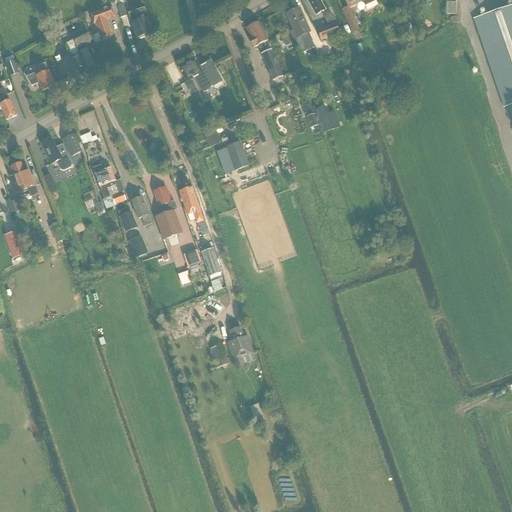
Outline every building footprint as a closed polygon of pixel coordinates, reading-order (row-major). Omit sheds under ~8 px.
[(327,24),(334,20),(331,15),(332,15),(328,8),(325,10),(319,0),(310,0),(308,1),(316,15),(321,12),(324,19),(325,19),(327,24)] [(109,4),(110,7),(111,6),(114,14),(117,13),(115,7),(116,7),(114,2),(109,4)] [(446,3),(445,17),(456,17),(456,3),(446,3)] [(123,4),(116,7),(115,7),(117,13),(119,18),(127,16),(123,4)] [(111,6),(110,7),(90,14),(94,24),(95,24),(101,40),(112,36),(106,20),(115,16),(114,14),(111,6)] [(503,107),(511,104),(511,6),(474,19),(503,107)] [(299,8),(286,14),(294,32),(290,33),(293,40),(295,39),(301,54),(315,48),(310,37),(308,38),(306,34),(310,32),(299,8)] [(129,14),(131,21),(137,38),(139,38),(139,39),(145,37),(144,36),(150,34),(145,19),(148,18),(144,9),(129,14)] [(352,32),(358,29),(353,16),(347,19),(352,32)] [(264,43),(268,41),(259,22),(246,29),(251,38),(249,39),(253,48),(258,45),(260,49),(266,46),(264,43)] [(335,24),(318,30),(321,39),(338,33),(335,24)] [(83,67),(85,66),(87,69),(96,65),(86,45),(92,42),(87,32),(73,40),(80,53),(79,53),(79,54),(72,57),(76,65),(78,64),(79,67),(83,67)] [(273,81),(282,77),(271,50),(261,54),(273,81)] [(195,60),(179,69),(186,82),(194,78),(200,88),(202,92),(214,85),(213,82),(220,78),(211,61),(199,67),(195,60)] [(11,76),(19,73),(14,61),(10,63),(7,64),(6,65),(11,76)] [(26,77),(24,74),(33,89),(34,89),(32,86),(39,83),(42,91),(55,86),(49,71),(48,71),(45,63),(38,66),(40,72),(26,77)] [(0,89),(0,105),(2,110),(6,120),(17,116),(13,108),(9,100),(7,95),(6,94),(4,88),(0,90),(0,89)] [(325,133),(335,130),(327,107),(317,111),(325,133)] [(315,114),(307,117),(311,129),(319,126),(315,114)] [(214,129),(204,133),(210,147),(218,144),(215,139),(214,135),(217,134),(214,129)] [(72,159),(83,152),(73,136),(62,143),(72,159)] [(70,167),(71,164),(61,145),(56,148),(51,138),(41,143),(52,165),(56,162),(60,170),(64,170),(70,167)] [(217,152),(225,174),(235,171),(229,155),(227,149),(217,152)] [(235,171),(249,166),(243,150),(229,155),(235,171)] [(32,193),(31,194),(32,197),(38,195),(37,192),(35,187),(35,186),(29,171),(24,172),(21,163),(11,167),(17,184),(14,185),(18,195),(31,190),(32,193)] [(95,168),(93,168),(95,174),(98,184),(99,183),(101,189),(100,189),(104,199),(103,199),(106,209),(115,205),(123,201),(126,200),(123,192),(124,192),(120,179),(115,181),(111,168),(103,171),(102,169),(101,166),(95,168)] [(45,177),(51,194),(58,191),(51,174),(45,177)] [(199,211),(192,187),(190,188),(187,179),(179,182),(182,191),(180,192),(187,215),(193,213),(196,222),(202,220),(199,211)] [(175,202),(172,202),(171,202),(166,187),(154,192),(159,207),(162,206),(165,214),(155,217),(163,240),(182,233),(174,211),(176,210),(177,208),(175,202)] [(148,215),(142,198),(132,202),(139,219),(142,218),(145,227),(152,224),(148,215)] [(16,213),(17,213),(23,210),(19,199),(12,202),(16,213)] [(94,205),(97,213),(105,210),(101,202),(94,205)] [(137,227),(131,213),(120,217),(126,232),(137,227)] [(200,227),(203,237),(209,235),(204,220),(202,220),(196,222),(198,227),(200,227)] [(51,226),(59,243),(65,240),(58,223),(51,226)] [(16,233),(5,237),(13,259),(24,255),(16,233)] [(20,238),(27,255),(38,250),(31,233),(20,238)] [(136,259),(148,254),(141,237),(129,242),(136,259)] [(213,248),(201,252),(210,276),(221,272),(213,248)] [(184,254),(188,267),(202,263),(198,250),(184,254)] [(240,328),(230,331),(233,341),(227,343),(233,361),(253,354),(247,337),(243,338),(240,328)] [(211,350),(217,368),(229,364),(222,346),(211,350)] [(267,423),(260,404),(250,408),(257,427),(267,423)]
